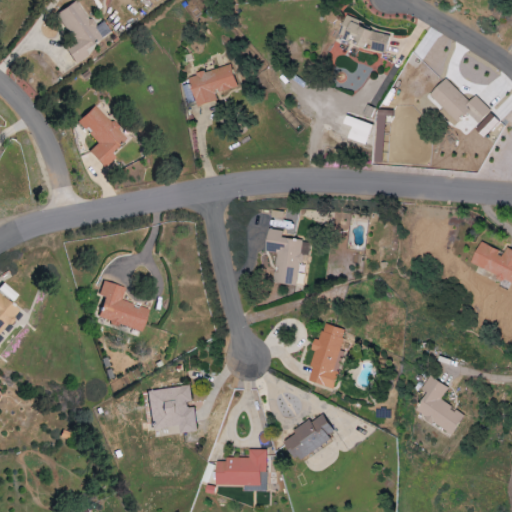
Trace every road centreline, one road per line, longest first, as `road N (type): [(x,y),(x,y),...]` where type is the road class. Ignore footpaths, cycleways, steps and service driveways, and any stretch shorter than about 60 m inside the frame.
road 1 (residential): [(511,194),(270,179),(0,243)]
road 2 (residential): [(203,193),(228,300),(250,353)]
road 3 (residential): [(70,222),(45,143),(0,78)]
